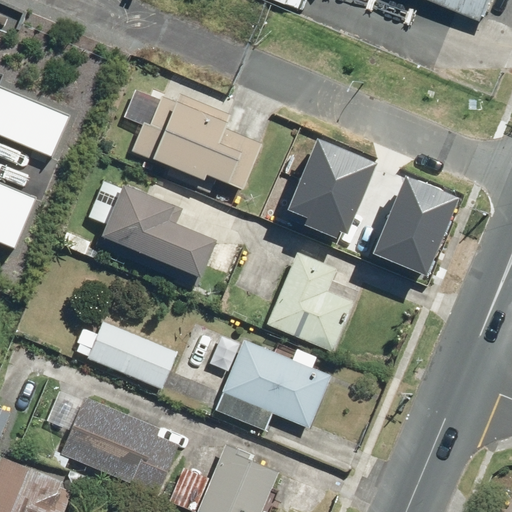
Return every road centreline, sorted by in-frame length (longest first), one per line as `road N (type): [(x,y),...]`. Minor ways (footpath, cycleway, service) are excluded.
road 1 (residential): [(245,65),(511,175)]
road 2 (secondary): [(404,511),(461,379)]
road 3 (secondary): [(461,379),(511,261)]
